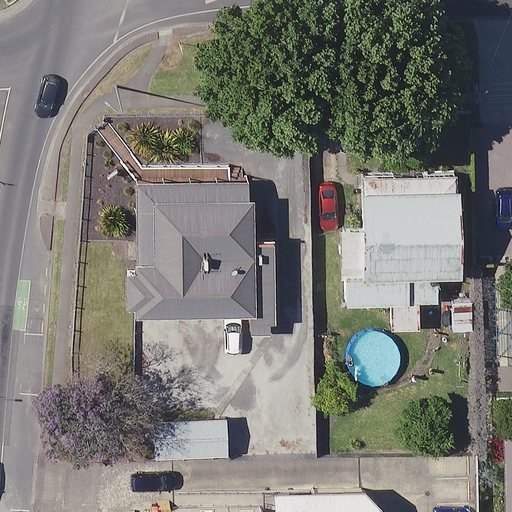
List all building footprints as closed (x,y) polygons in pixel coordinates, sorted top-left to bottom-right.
[(457,166),(363,168),(365,230),(342,230),(344,304),(392,302),(393,327),(421,327),(420,275),(460,274),(457,166)] [(238,170),(137,171),(138,311),(254,310),(254,330),(274,330),(274,245),(255,245),(255,177),(238,177),(238,170)] [(511,511),(511,264),(486,264),(486,427),(511,427),(510,511),(511,511)] [(227,418),(152,423),(155,457),(230,452),(227,418)] [(379,511),(379,490),(276,494),(276,510),(223,511),(379,511)]
